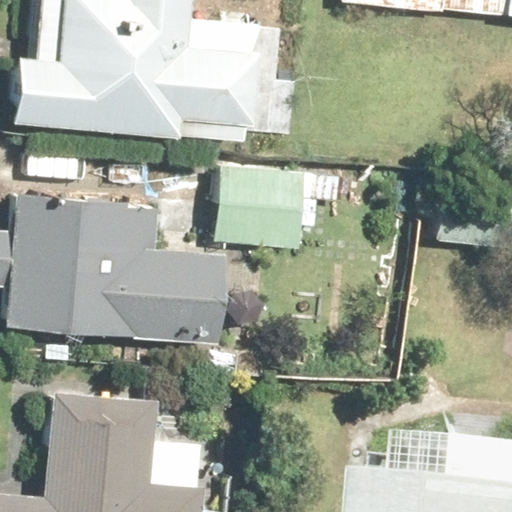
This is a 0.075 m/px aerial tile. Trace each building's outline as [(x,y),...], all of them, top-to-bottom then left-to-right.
[(18,0),(15,54),(0,53),(0,123),(290,140),(293,84),(274,83),(278,26),(166,20),(167,0),(18,0)] [(511,0),(321,0),(322,0),(511,23),(511,0)] [(290,169),(202,162),(196,241),(283,248),(290,169)] [(0,330),(197,344),(204,250),(138,246),(141,199),(0,188),(0,330)] [(511,243),(511,191),(424,188),(421,240),(511,243)] [(20,497),(0,495),(0,511),(184,511),(187,487),(132,483),(139,398),(30,389),(20,497)] [(367,469),(356,468),(351,511),(511,511),(511,452),(370,440),(367,469)]
